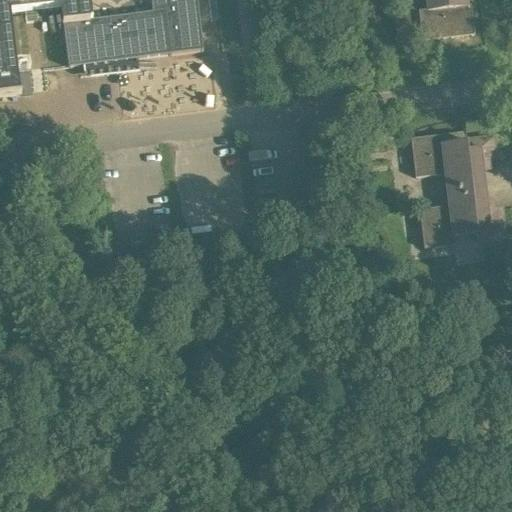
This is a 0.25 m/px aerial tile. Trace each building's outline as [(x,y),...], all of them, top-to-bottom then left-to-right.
[(0,0),(0,100),(21,98),(20,96),(19,97),(17,77),(30,75),(32,95),(47,93),(45,73),(72,70),(72,69),(169,57),(169,58),(203,54),(202,53),(195,0),(0,0)] [(425,0),(427,12),(418,13),(421,44),(474,37),(470,7),(467,8),(465,0),(425,0)] [(410,28),(408,14),(393,16),(395,30),(410,28)] [(446,193),(484,189),(482,173),(489,172),(488,163),(496,162),(493,139),(466,142),(465,135),(409,141),(414,181),(445,177),(446,193)] [(378,154),(376,139),(363,141),(365,156),(378,154)] [(484,189),(446,193),(448,209),(418,212),(422,252),(454,247),(453,238),(475,235),(475,238),(504,235),(501,211),(494,212),(493,203),(486,204),(484,189)] [(501,245),(487,246),(489,261),(502,260),(501,245)]
